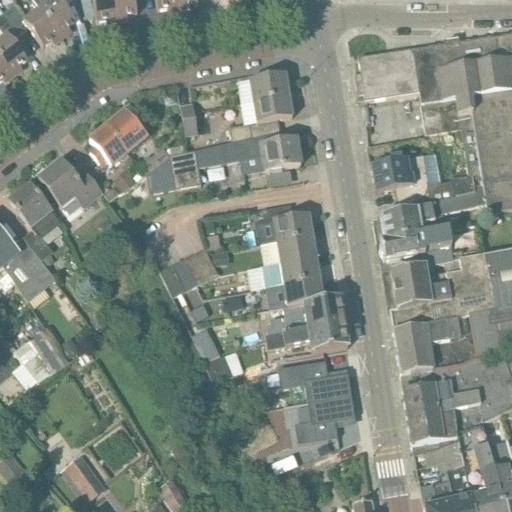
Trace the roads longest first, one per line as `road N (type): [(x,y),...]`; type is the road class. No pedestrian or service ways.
road 1 (residential): [(396,511),(318,41)]
road 2 (residential): [(0,161),(100,82),(318,41)]
road 3 (residential): [(511,19),(315,19)]
